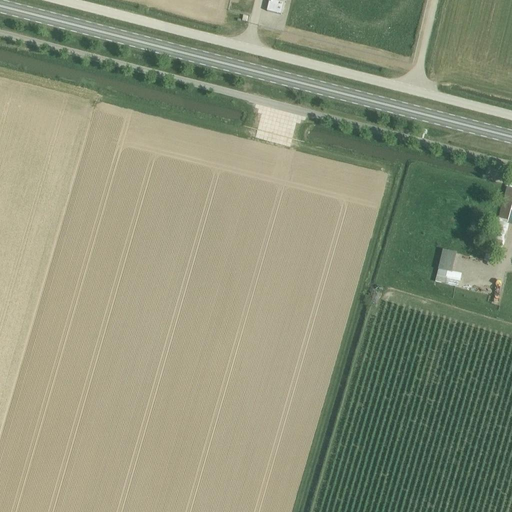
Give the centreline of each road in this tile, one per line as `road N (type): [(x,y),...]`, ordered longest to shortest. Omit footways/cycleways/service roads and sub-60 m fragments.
road 1 (unclassified): [(511,163),(0,34)]
road 2 (primary): [(511,135),(0,7)]
road 3 (unclassified): [(511,116),(52,0)]
